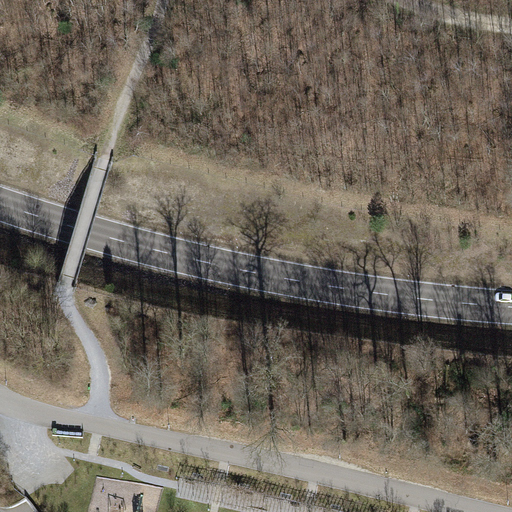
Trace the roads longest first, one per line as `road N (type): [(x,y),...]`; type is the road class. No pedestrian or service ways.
road 1 (secondary): [(511,306),(270,276),(0,201)]
road 2 (residential): [(494,511),(0,395)]
road 3 (track): [(166,0),(104,154),(66,280),(65,301),(102,367),(95,422)]
road 4 (track): [(397,0),(425,15),(511,35)]
